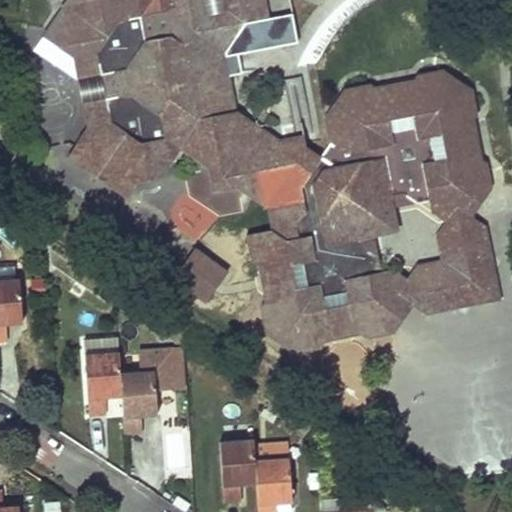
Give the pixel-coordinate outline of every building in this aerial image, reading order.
[(432,212),(445,221),(471,217),(466,193),(491,188),(486,163),(479,158),(472,154),(467,129),(472,121),(477,115),(472,89),(448,94),(443,69),(417,74),(413,81),(407,89),(384,94),(376,88),(369,84),(343,89),(348,113),(323,118),(329,142),(320,156),(306,147),(280,151),(276,158),(219,120),(224,114),(211,54),(223,52),(224,52),(243,23),(268,18),(264,0),(73,0),(76,15),(53,19),(46,30),(47,39),(72,56),(95,51),(100,76),(125,71),(129,93),(104,98),(109,123),(85,127),(70,152),(72,161),(82,168),(105,163),(110,187),(120,194),(129,192),(135,183),(144,168),(159,177),(170,161),(168,137),(190,134),(193,158),(207,168),(236,188),(251,197),(265,207),(270,229),(246,235),(251,260),(257,265),(265,270),(270,294),(264,301),(260,308),(265,334),(289,329),(294,353),(319,348),(324,341),(329,333),(352,329),(360,334),(367,338),(393,333),(388,309),(412,304),(407,279),(392,270),(380,272),(378,260),(363,250),(361,239),(373,237),(385,234),(396,218),(394,207),(392,195),(403,193),(418,203),(430,201),(432,212)] [(73,0),(65,0),(53,19),(76,15),(73,0)] [(72,56),(85,127),(109,123),(104,98),(129,93),(125,71),(100,76),(95,51),(72,56)] [(235,111),(223,52),(211,54),(224,114),(219,120),(276,158),(280,151),(306,147),(304,136),(278,140),(235,111)] [(472,89),(443,69),(448,94),(472,89)] [(376,88),(384,94),(407,89),(413,81),(376,88)] [(348,113),(343,89),(323,118),(348,113)] [(472,121),(467,129),(472,154),(479,158),(472,121)] [(168,137),(170,161),(179,148),(193,158),(190,134),(168,137)] [(105,163),(82,168),(110,187),(105,163)] [(144,168),(135,183),(159,177),(144,168)] [(466,193),(471,217),(491,188),(466,193)] [(392,195),(394,207),(418,203),(403,193),(392,195)] [(173,219),(200,239),(217,217),(190,196),(173,219)] [(407,279),(412,304),(426,313),(474,304),(459,294),(454,268),(479,264),(495,274),(486,227),(471,217),(445,221),(436,236),(441,260),(416,265),(407,279)] [(363,250),(378,260),(373,237),(361,239),(363,250)] [(193,248),(173,277),(206,301),(226,272),(193,248)] [(0,265),(0,279),(17,279),(16,264),(0,265)] [(454,268),(459,294),(474,304),(500,299),(495,274),(479,264),(454,268)] [(257,265),(264,301),(270,294),(265,270),(257,265)] [(0,340),(6,340),(5,324),(5,318),(21,317),(19,278),(17,279),(0,279),(0,340)] [(388,309),(393,333),(412,304),(388,309)] [(265,334),(294,353),(289,329),(265,334)] [(329,333),(324,341),(360,334),(352,329),(329,333)] [(83,339),(84,354),(118,352),(117,337),(83,339)] [(119,356),(118,352),(84,354),(88,414),(106,413),(105,396),(105,390),(121,389),(120,372),(119,356)] [(119,356),(120,372),(150,370),(149,354),(119,356)] [(121,395),(123,433),(141,432),(140,415),(140,409),(156,408),(154,370),(150,370),(120,372),(121,389),(121,395)] [(104,419),(110,462),(126,460),(119,417),(104,419)] [(253,439),(218,441),(222,502),(240,501),(239,484),(239,478),(255,477),(254,460),(253,445),(253,439)] [(253,445),(254,460),(288,458),(287,443),(253,445)] [(288,458),(254,460),(255,477),(255,483),(256,511),(274,511),(274,503),(274,497),(290,496),(288,458)] [(1,489),(0,488),(0,511),(18,511),(19,511),(2,511),(2,505),(1,489)] [(321,499),(321,511),(353,511),(372,511),(385,511),(385,510),(371,496),(321,499)]
